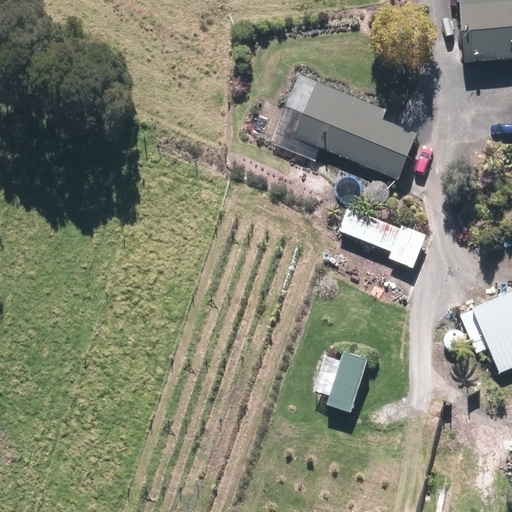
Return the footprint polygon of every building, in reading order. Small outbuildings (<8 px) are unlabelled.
[(511,0),(462,0),(467,65),(511,61),(511,0)] [(322,89),(300,136),(403,183),(425,135),(322,89)] [(431,239),(351,207),(338,237),(418,270),(431,239)] [(511,357),(511,294),(478,309),(502,362),(511,357)] [(355,424),(375,356),(335,344),(321,391),(334,395),(330,407),(339,410),(336,419),(355,424)]
